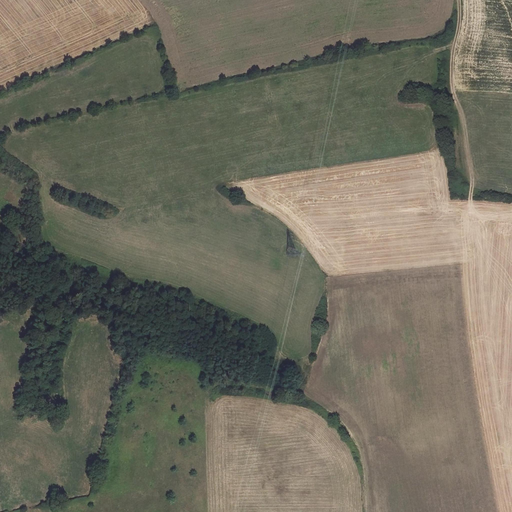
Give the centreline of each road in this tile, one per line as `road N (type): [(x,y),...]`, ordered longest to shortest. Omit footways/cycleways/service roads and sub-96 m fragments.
road 1 (track): [(211,511),(213,386),(291,392),(304,373)]
road 2 (track): [(511,98),(452,95),(457,0)]
